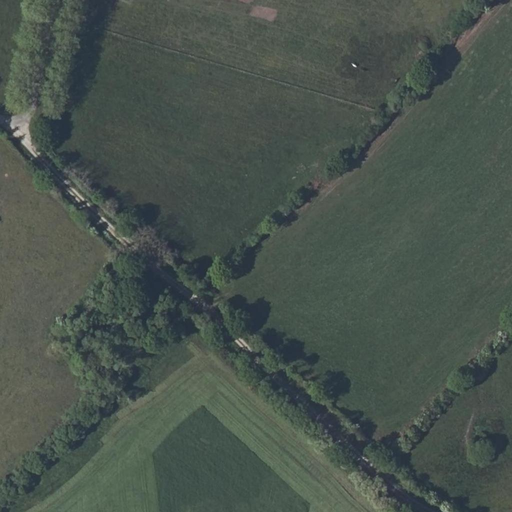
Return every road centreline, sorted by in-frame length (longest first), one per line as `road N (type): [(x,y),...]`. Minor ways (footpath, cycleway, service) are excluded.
road 1 (track): [(15,132),(401,493),(433,511)]
road 2 (unclassified): [(0,123),(15,132),(30,119),(57,0)]
